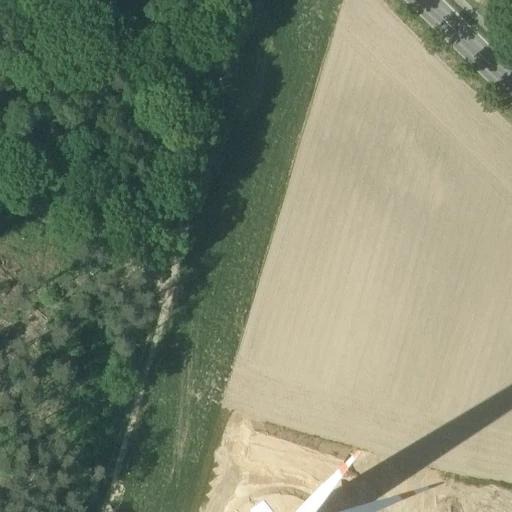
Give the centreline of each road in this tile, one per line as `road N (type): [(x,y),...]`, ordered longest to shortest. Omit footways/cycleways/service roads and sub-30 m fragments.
road 1 (track): [(244,0),(94,511)]
road 2 (track): [(160,271),(0,191)]
road 3 (tertiary): [(511,87),(421,0)]
